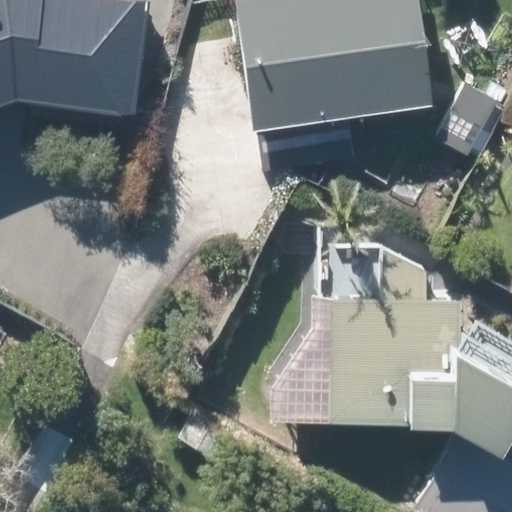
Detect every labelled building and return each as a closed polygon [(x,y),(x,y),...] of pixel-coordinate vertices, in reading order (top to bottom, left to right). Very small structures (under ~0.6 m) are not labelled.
[(140,0),(0,0),(0,89),(20,82),(127,97),(140,0)] [(411,0),(233,0),(256,162),(337,151),(330,100),(424,87),(411,0)] [(503,97),(459,76),(434,132),(477,152),(503,97)] [(325,401),(453,405),(495,431),(511,403),(511,344),(455,309),(456,286),(421,285),(422,244),(328,241),(325,401)] [(511,511),(511,458),(452,424),(413,493),(447,511),(511,511)]
